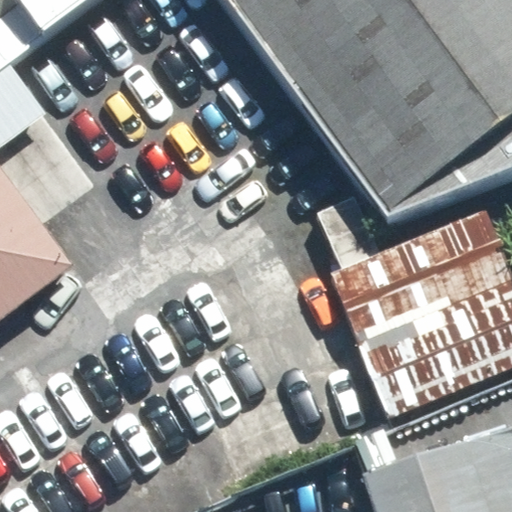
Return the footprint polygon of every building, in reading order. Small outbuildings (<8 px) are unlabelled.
[(0,0),(0,75),(98,0),(0,0)] [(511,0),(219,0),(388,229),(511,181),(511,0)] [(0,330),(71,279),(0,184),(0,330)] [(511,372),(511,296),(477,218),(169,352),(232,495),(511,372)] [(357,486),(365,511),(511,511),(511,447),(507,434),(357,486)]
